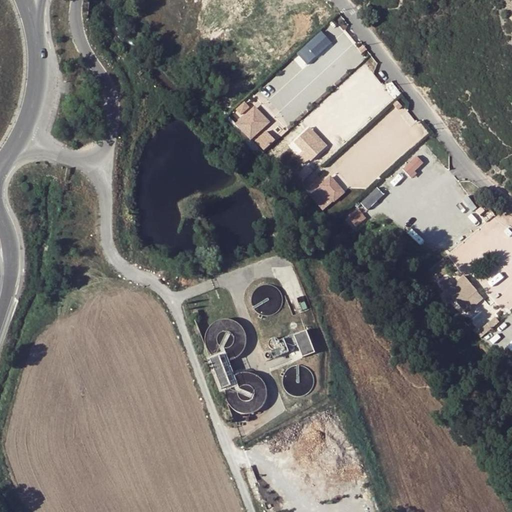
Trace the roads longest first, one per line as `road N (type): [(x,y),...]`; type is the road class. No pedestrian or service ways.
road 1 (residential): [(339,0),(419,107),(511,208)]
road 2 (residential): [(21,129),(51,151),(102,169),(111,100),(76,17),(83,0)]
